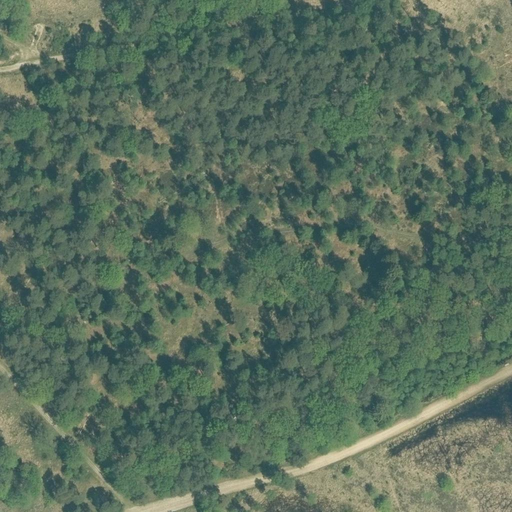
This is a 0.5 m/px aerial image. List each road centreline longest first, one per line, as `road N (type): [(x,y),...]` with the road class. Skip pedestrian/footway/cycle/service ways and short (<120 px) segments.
road 1 (track): [(150,511),(361,443),(511,368)]
road 2 (track): [(0,71),(370,0)]
road 3 (track): [(128,511),(0,366)]
